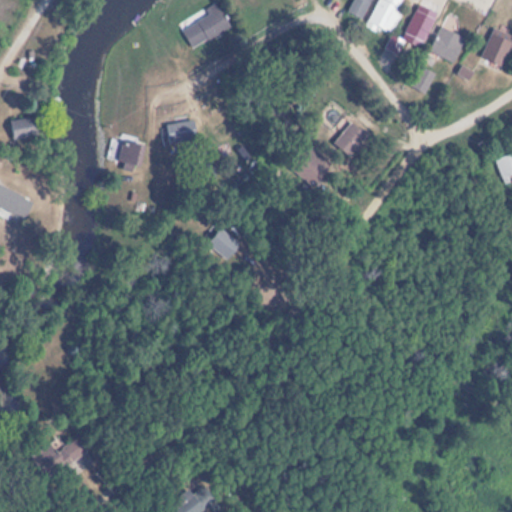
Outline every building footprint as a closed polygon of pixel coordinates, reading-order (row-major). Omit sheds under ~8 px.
[(352,0),(348,13),(364,19),(371,0),(352,0)] [(378,0),(366,24),(390,36),(401,15),(395,12),(401,0),(378,0)] [(420,48),(437,13),(418,4),(402,39),(393,35),(387,48),(399,54),(405,41),(420,48)] [(230,29),(220,5),(180,23),(190,47),(230,29)] [(465,38),(441,26),(428,51),(453,63),(465,38)] [(511,43),(511,35),(494,27),(480,58),(501,67),(511,43)] [(411,86),(423,93),(434,75),(422,67),(411,86)] [(35,137),(34,118),(9,119),(9,138),(35,137)] [(196,142),(194,122),(165,124),(167,144),(196,142)] [(366,138),(351,123),(332,142),(348,157),(366,138)] [(142,147),(123,142),(116,166),(135,171),(142,147)] [(511,152),(494,159),(503,180),(511,176),(511,152)] [(0,207),(23,218),(31,200),(0,187),(0,207)] [(238,243),(218,226),(205,242),(225,258),(238,243)] [(70,464),(86,451),(75,437),(59,450),(70,464)] [(199,511),(213,503),(202,487),(190,495),(187,491),(163,507),(166,511),(199,511)]
